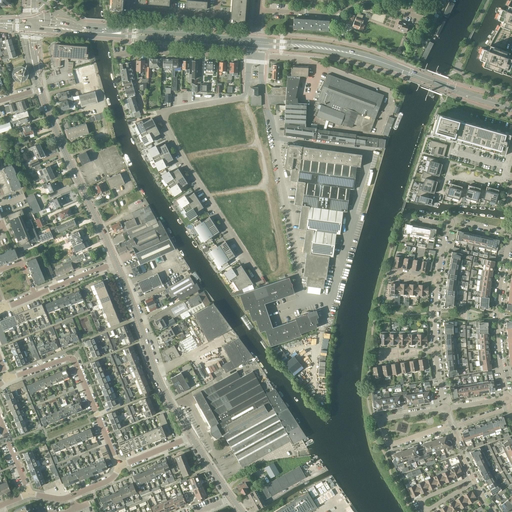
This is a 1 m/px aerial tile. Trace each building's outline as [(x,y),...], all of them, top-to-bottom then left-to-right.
[(111,0),(111,10),(114,10),(114,11),(115,11),(115,10),(122,11),(123,0),(111,0)] [(232,0),(230,23),(244,24),(246,0),(232,0)] [(454,4),(449,1),(442,15),(447,17),(454,4)] [(500,26),(511,30),(511,7),(508,5),(506,10),(501,9),(497,19),(502,21),(500,26)] [(357,11),(352,9),(350,14),(346,24),(351,26),(357,11)] [(363,20),(362,19),(363,15),(357,13),(356,17),(354,21),(352,27),(362,31),(365,25),(362,24),(363,20)] [(446,19),(442,17),(433,35),(437,37),(446,19)] [(311,30),(311,19),(294,18),(293,29),(311,30)] [(329,21),(311,19),(311,30),(328,31),(329,21)] [(402,23),(398,22),(397,26),(401,27),(400,30),(406,32),(407,30),(410,31),(412,26),(409,25),(403,23),(402,23)] [(0,48),(6,46),(12,44),(11,38),(5,40),(6,43),(3,44),(2,42),(0,42),(0,48)] [(433,43),(429,41),(420,60),(424,62),(433,43)] [(87,47),(60,44),(60,42),(60,43),(57,42),(56,42),(55,42),(54,43),(53,43),(52,44),(51,45),(50,46),(50,47),(50,48),(49,49),(49,50),(50,51),(51,56),(51,57),(52,61),(53,62),(54,67),(56,67),(60,65),(60,66),(60,65),(61,58),(62,58),(62,59),(63,59),(64,59),(65,59),(65,58),(67,58),(68,60),(68,58),(70,58),(88,60),(88,54),(86,54),(87,47)] [(8,52),(14,51),(12,44),(6,46),(8,50),(1,52),(0,50),(0,49),(0,56),(2,56),(1,54),(8,52)] [(482,66),(500,73),(501,74),(501,73),(506,75),(511,59),(507,57),(509,53),(509,52),(490,45),(488,50),(483,48),(479,59),(484,61),(482,66)] [(16,57),(14,51),(8,52),(9,56),(2,58),(3,60),(16,57)] [(146,78),(148,78),(150,78),(151,68),(160,68),(160,59),(149,59),(149,67),(147,67),(147,64),(146,64),(146,71),(146,78)] [(167,69),(172,69),(172,59),(163,59),(163,69),(164,70),(166,70),(167,69)] [(176,90),(176,87),(177,77),(174,77),(175,68),(181,68),(181,62),(178,62),(178,60),(172,59),(172,69),(172,77),(172,87),(171,90),(176,90)] [(141,71),(146,71),(146,64),(145,64),(145,61),(141,60),(141,61),(137,61),(137,64),(136,64),(136,65),(137,65),(136,71),(141,71)] [(205,61),(204,70),(205,70),(205,73),(213,74),(213,71),(214,71),(215,62),(205,61)] [(126,63),(125,63),(128,80),(131,79),(134,79),(131,62),(126,63)] [(231,83),(231,79),(232,79),(232,74),(233,74),(233,75),(237,76),(237,73),(238,63),(237,63),(237,62),(234,62),(234,63),(230,63),(229,74),(227,74),(227,79),(227,83),(231,83)] [(125,63),(120,64),(122,81),(128,80),(125,63)] [(308,77),(308,68),(291,67),(291,75),(287,75),(286,87),(286,96),(285,102),(285,116),(284,135),(377,147),(378,138),(356,135),(356,134),(326,130),(324,130),(317,129),(317,128),(305,127),(307,103),(298,103),(297,98),(295,98),(300,76),(308,77)] [(25,76),(25,75),(25,74),(25,73),(25,72),(24,72),(24,71),(23,70),(22,70),(21,69),(20,69),(19,70),(18,70),(17,71),(16,72),(16,73),(16,74),(16,75),(16,76),(17,77),(17,78),(18,78),(19,79),(20,79),(21,79),(22,79),(23,78),(24,78),(24,77),(25,77),(25,76)] [(321,105),(317,116),(327,120),(324,130),(326,130),(329,121),(340,125),(341,124),(352,128),(353,124),(361,126),(360,129),(369,133),(384,95),(327,74),(317,101),(327,105),(326,107),(321,105)] [(260,93),(258,93),(258,87),(254,87),(254,88),(250,88),(250,96),(251,106),(261,106),(261,96),(260,96),(260,93)] [(271,95),(286,96),(286,87),(280,87),(280,88),(272,87),(271,95)] [(58,95),(59,101),(72,97),(71,91),(58,95)] [(86,94),(85,94),(88,105),(95,104),(91,92),(86,94)] [(82,107),(88,105),(85,94),(79,95),(82,107)] [(135,96),(127,98),(132,113),(133,112),(135,118),(141,116),(139,111),(140,110),(138,107),(139,106),(139,105),(139,104),(138,103),(137,103),(135,96)] [(62,103),(60,103),(62,110),(69,108),(69,105),(72,104),(72,101),(73,100),(72,97),(70,98),(61,100),(62,103)] [(17,108),(26,105),(24,100),(15,103),(16,103),(14,104),(14,103),(5,106),(7,113),(16,110),(15,107),(16,107),(16,108),(17,108)] [(27,109),(26,105),(17,108),(18,110),(15,111),(16,113),(23,111),(23,110),(27,109)] [(8,121),(9,123),(13,122),(13,121),(29,116),(27,111),(13,115),(13,118),(12,119),(12,120),(8,121)] [(437,114),(431,135),(439,137),(455,141),(457,142),(460,143),(504,156),(510,135),(437,114)] [(13,121),(13,122),(13,124),(19,122),(20,124),(31,121),(29,116),(13,121)] [(394,118),(388,116),(382,134),(387,136),(394,118)] [(144,127),(146,131),(156,126),(152,118),(145,122),(146,122),(145,122),(146,126),(144,127)] [(146,126),(145,122),(143,123),(142,120),(135,123),(137,126),(136,127),(140,134),(146,131),(144,127),(146,126)] [(11,129),(11,128),(11,127),(14,126),(13,124),(13,122),(9,123),(0,125),(0,132),(2,132),(11,129)] [(86,123),(81,125),(84,135),(89,133),(86,123)] [(29,135),(30,138),(33,137),(32,134),(34,134),(34,132),(33,130),(32,129),(31,124),(23,127),(22,125),(20,125),(21,127),(20,128),(23,137),(29,135)] [(76,126),(71,128),(73,138),(79,136),(76,126)] [(151,135),(152,137),(153,137),(160,134),(156,126),(146,131),(149,136),(151,135)] [(69,139),(73,138),(71,128),(65,130),(68,138),(69,139)] [(145,144),(146,144),(147,143),(151,141),(152,141),(151,138),(152,137),(151,135),(149,136),(146,131),(140,134),(142,137),(145,144)] [(386,139),(378,138),(377,147),(384,148),(386,139)] [(429,147),(433,148),(432,149),(433,149),(434,148),(435,148),(433,154),(444,157),(447,145),(431,140),(430,143),(429,147)] [(29,153),(29,155),(42,150),(39,144),(29,148),(31,152),(29,153)] [(155,146),(148,149),(150,152),(149,152),(153,160),(161,156),(169,152),(165,144),(159,147),(159,148),(157,149),(155,146)] [(287,144),(284,168),(291,169),(290,181),(297,182),(294,205),(301,206),(298,229),(300,229),(300,233),(303,233),(305,233),(303,253),(306,253),(303,276),(307,277),(306,286),(323,288),(324,279),(326,279),(329,256),(333,257),(336,234),(340,234),(343,211),(347,212),(350,189),(353,189),(357,166),(360,167),(362,155),(302,147),(302,146),(287,144)] [(42,150),(29,155),(31,158),(36,155),(37,159),(45,155),(42,150)] [(78,155),(82,164),(90,161),(89,158),(92,157),(90,154),(87,155),(86,152),(78,155)] [(173,159),(169,152),(161,156),(165,163),(166,162),(166,163),(173,159)] [(164,163),(165,163),(161,156),(153,160),(157,167),(159,170),(166,166),(164,163)] [(440,170),(442,164),(439,163),(439,160),(427,157),(426,160),(430,161),(428,167),(440,170)] [(3,168),(4,168),(6,174),(5,174),(6,174),(15,170),(14,167),(13,167),(12,164),(3,168)] [(39,175),(39,177),(40,177),(52,172),(50,166),(39,171),(41,175),(39,175)] [(439,176),(440,170),(428,167),(427,172),(423,171),(422,174),(434,178),(435,175),(439,176)] [(172,173),(171,174),(173,177),(171,179),(174,182),(183,176),(178,168),(172,173)] [(7,176),(8,180),(17,176),(16,174),(16,173),(15,170),(6,174),(6,176),(7,176)] [(52,172),(40,177),(39,177),(34,180),(35,182),(40,179),(41,180),(43,179),(45,182),(55,178),(52,172)] [(163,179),(168,186),(174,182),(171,179),(173,177),(171,174),(170,174),(168,172),(162,176),(164,178),(163,179)] [(106,179),(111,189),(124,183),(120,173),(106,179)] [(437,181),(434,180),(434,178),(422,174),(421,178),(425,179),(423,184),(435,187),(436,187),(437,182),(437,181)] [(8,180),(10,183),(9,183),(10,185),(11,185),(20,182),(18,178),(17,176),(8,180)] [(183,176),(174,182),(168,186),(172,193),(173,192),(174,195),(177,193),(180,191),(181,191),(179,188),(181,187),(188,183),(183,176)] [(47,185),(46,183),(42,185),(44,189),(48,187),(51,193),(60,189),(58,183),(56,184),(55,181),(47,185)] [(11,185),(11,187),(13,191),(21,188),(20,185),(21,185),(20,182),(11,185)] [(95,190),(97,194),(101,192),(102,193),(106,191),(102,183),(95,186),(96,190),(95,190)] [(450,183),(449,187),(446,186),(444,195),(453,197),(456,185),(450,183)] [(418,188),(417,192),(429,195),(430,192),(434,193),(436,187),(435,187),(423,184),(422,189),(418,188)] [(462,196),(465,188),(456,185),(453,197),(459,199),(460,196),(462,196)] [(462,196),(471,199),(474,187),(468,185),(467,188),(465,188),(462,196)] [(480,198),(483,189),(474,187),(471,199),(477,200),(478,197),(480,198)] [(487,187),(486,190),(483,189),(480,198),(489,200),(493,188),(487,187)] [(496,199),(499,199),(499,200),(501,191),(493,188),(489,200),(495,202),(496,199)] [(417,192),(416,195),(420,196),(418,204),(417,204),(424,205),(424,204),(424,203),(431,205),(431,204),(432,200),(432,199),(429,198),(429,195),(417,192)] [(182,207),(184,210),(199,200),(194,193),(188,197),(186,198),(184,196),(177,200),(182,207)] [(26,198),(28,203),(36,200),(34,194),(26,198)] [(51,203),(50,207),(56,209),(57,207),(67,203),(64,198),(63,199),(62,196),(54,200),(53,199),(49,200),(51,203)] [(28,203),(33,214),(41,210),(36,200),(28,203)] [(197,211),(203,207),(199,200),(184,210),(186,213),(190,219),(197,215),(195,212),(197,211)] [(125,224),(122,225),(123,229),(123,231),(127,230),(127,231),(137,227),(137,226),(154,219),(148,206),(143,208),(131,213),(133,218),(124,222),(125,224)] [(31,220),(29,220),(24,208),(7,215),(16,235),(14,236),(19,248),(39,240),(31,220)] [(61,219),(62,219),(64,218),(64,219),(66,218),(66,217),(72,215),(70,212),(71,211),(70,209),(69,209),(69,208),(55,214),(56,218),(58,217),(59,218),(58,219),(61,220),(61,219)] [(36,220),(39,227),(46,224),(43,217),(36,220)] [(203,227),(205,230),(214,224),(210,217),(203,221),(204,221),(203,222),(205,226),(203,227)] [(133,249),(135,253),(169,238),(160,220),(159,221),(157,218),(137,227),(127,231),(123,233),(124,235),(127,241),(124,242),(124,241),(114,245),(118,254),(118,253),(133,247),(133,249)] [(59,233),(76,225),(74,219),(58,226),(57,224),(49,228),(50,231),(51,233),(58,230),(59,233)] [(199,234),(205,230),(203,227),(205,226),(203,222),(202,223),(200,220),(193,224),(195,227),(199,234)] [(120,230),(123,229),(122,225),(120,222),(119,223),(119,222),(116,223),(117,224),(111,226),(113,230),(114,230),(115,232),(120,230)] [(210,233),(212,236),(213,235),(213,236),(219,232),(214,224),(205,230),(208,235),(210,233)] [(407,233),(410,234),(412,225),(410,225),(410,224),(405,224),(405,227),(403,227),(403,234),(407,234),(407,233)] [(413,234),(416,235),(418,226),(412,225),(410,234),(410,237),(412,237),(413,234)] [(419,235),(423,236),(424,227),(418,226),(416,235),(416,238),(419,238),(419,235)] [(428,239),(429,237),(430,228),(424,227),(423,236),(422,238),(428,239)] [(204,241),(206,243),(212,239),(211,237),(212,236),(210,233),(208,235),(205,230),(199,234),(204,241)] [(53,237),(51,233),(50,231),(39,235),(42,242),(53,237)] [(68,235),(70,239),(67,240),(68,243),(71,241),(73,247),(83,242),(80,234),(81,233),(80,231),(79,231),(78,231),(68,235)] [(463,232),(460,243),(466,244),(469,233),(463,232)] [(475,235),(469,233),(466,244),(473,246),(473,243),(475,235)] [(475,235),(473,243),(473,246),(479,247),(481,236),(475,235)] [(485,248),(485,246),(487,237),(481,236),(479,247),(485,248)] [(485,246),(492,247),(494,239),(487,237),(485,246)] [(140,265),(175,249),(169,238),(135,253),(140,265)] [(219,246),(218,246),(217,247),(216,244),(209,248),(211,251),(215,258),(230,248),(225,241),(219,245),(219,246)] [(84,244),(83,242),(73,247),(76,252),(86,248),(86,247),(87,246),(86,244),(84,244)] [(222,268),(222,267),(228,263),(226,261),(228,259),(229,260),(235,256),(230,248),(215,258),(220,265),(222,268)] [(12,249),(8,251),(12,260),(18,257),(15,249),(12,250),(12,249)] [(5,253),(3,254),(6,262),(10,260),(10,261),(12,260),(8,251),(5,252),(5,253)] [(77,256),(75,257),(77,262),(80,261),(80,260),(82,259),(85,265),(93,261),(90,255),(85,258),(83,253),(77,256)] [(405,258),(404,259),(402,259),(402,257),(402,255),(396,254),(396,256),(394,266),(400,268),(400,266),(403,267),(403,268),(405,258)] [(62,264),(63,267),(65,273),(74,269),(71,264),(73,263),(74,264),(77,262),(75,257),(75,255),(71,257),(72,259),(62,264)] [(27,261),(29,267),(38,264),(37,260),(36,260),(35,258),(27,261)] [(412,270),(414,259),(413,261),(411,261),(411,259),(405,258),(403,268),(409,269),(409,268),(412,268),(412,270)] [(421,271),(423,259),(418,258),(418,260),(414,259),(412,270),(418,271),(418,269),(421,270),(421,271)] [(423,259),(421,271),(427,272),(427,271),(431,271),(432,263),(423,261),(423,259)] [(137,261),(130,264),(132,269),(131,269),(132,269),(135,276),(143,272),(140,265),(139,265),(137,261)] [(30,269),(31,273),(40,269),(39,267),(40,267),(38,264),(29,267),(30,269)] [(253,284),(241,265),(235,269),(235,270),(233,271),(231,268),(225,273),(227,275),(226,275),(231,283),(233,281),(238,290),(239,290),(253,284)] [(57,276),(65,273),(63,267),(55,270),(57,276)] [(34,278),(34,279),(43,275),(42,272),(41,272),(40,269),(31,273),(33,277),(33,279),(34,278)] [(138,282),(143,293),(162,284),(157,273),(138,282)] [(45,281),(44,279),(44,278),(43,275),(34,279),(36,284),(45,281)] [(182,299),(195,292),(200,289),(196,283),(194,284),(189,276),(166,289),(169,294),(171,298),(177,295),(180,301),(183,300),(182,299)] [(269,284),(239,294),(245,310),(248,309),(252,321),(256,320),(260,332),(265,330),(270,346),(286,341),(293,338),(301,336),(300,333),(317,328),(315,323),(317,322),(316,318),(318,317),(316,310),(295,317),(295,320),(288,322),(280,325),(272,327),(268,316),(264,303),(274,300),(284,297),(294,293),(289,277),(279,281),(269,284)] [(105,286),(103,281),(92,285),(94,290),(105,286)] [(400,296),(401,284),(400,284),(400,285),(398,285),(398,284),(395,283),(394,283),(393,283),(392,283),(391,283),(391,289),(390,289),(389,290),(389,292),(390,293),(391,293),(391,296),(400,296)] [(409,295),(410,284),(410,286),(407,286),(407,284),(401,284),(400,296),(400,294),(406,294),(406,293),(409,293),(409,295)] [(418,295),(419,285),(419,286),(416,286),(416,285),(410,284),(409,295),(415,295),(415,294),(418,295)] [(425,285),(419,285),(418,295),(425,295),(425,294),(428,294),(428,287),(425,287),(425,285)] [(107,290),(105,286),(94,290),(96,295),(107,290)] [(202,288),(200,289),(195,292),(197,296),(184,303),(191,314),(205,306),(205,307),(211,304),(202,288)] [(109,295),(107,290),(96,295),(98,299),(109,295)] [(74,293),(78,303),(83,300),(79,291),(74,293)] [(68,295),(72,305),(78,303),(74,293),(68,295)] [(71,303),(72,305),(68,295),(62,298),(65,305),(67,309),(70,308),(68,304),(71,303)] [(109,295),(98,299),(100,304),(110,300),(109,295)] [(148,306),(161,300),(166,298),(165,296),(165,295),(158,299),(158,298),(157,297),(156,297),(154,297),(153,297),(145,300),(148,306)] [(65,305),(62,298),(57,300),(60,308),(65,305)] [(54,310),(60,308),(57,300),(51,302),(54,310)] [(112,304),(110,300),(100,304),(102,309),(112,304)] [(163,302),(161,300),(148,306),(150,312),(160,307),(159,304),(163,302)] [(45,305),(48,312),(54,310),(51,302),(45,305)] [(175,317),(188,309),(184,302),(171,309),(175,317)] [(213,303),(193,314),(208,341),(232,328),(213,303)] [(42,304),(37,306),(42,316),(46,315),(42,304)] [(102,309),(103,313),(114,309),(112,304),(102,309)] [(37,318),(42,316),(37,306),(33,308),(37,318)] [(33,308),(28,309),(32,320),(37,318),(33,308)] [(23,311),(28,322),(32,320),(28,309),(23,311)] [(116,313),(114,309),(103,313),(105,318),(116,313)] [(180,314),(183,319),(190,315),(188,310),(180,314)] [(23,311),(19,313),(23,324),(28,322),(23,311)] [(23,324),(19,313),(14,315),(19,326),(23,324)] [(107,322),(118,318),(116,313),(105,318),(107,322)] [(14,315),(9,317),(14,328),(19,326),(14,315)] [(14,328),(9,317),(5,319),(9,330),(14,328)] [(120,323),(118,318),(107,322),(109,327),(120,323)] [(162,318),(155,321),(157,325),(158,325),(160,330),(167,327),(168,328),(170,327),(176,323),(173,318),(167,322),(166,319),(164,321),(162,318)] [(9,330),(5,319),(0,320),(0,321),(4,332),(9,330)] [(183,320),(177,323),(182,331),(187,328),(183,320)] [(121,333),(129,330),(127,324),(119,327),(121,333)] [(171,328),(160,334),(164,342),(163,341),(174,335),(175,335),(175,334),(178,332),(175,326),(171,328)] [(52,336),(55,335),(52,327),(44,330),(45,332),(49,331),(50,332),(52,336)] [(70,334),(73,342),(79,340),(75,329),(72,329),(72,330),(73,333),(70,334)] [(124,339),(132,335),(129,330),(121,333),(120,334),(121,337),(118,338),(119,341),(124,339)] [(69,332),(64,334),(68,344),(73,342),(70,334),(69,332)] [(390,344),(390,332),(381,332),(381,334),(380,334),(380,344),(381,344),(382,345),(383,345),(384,344),(387,344),(387,343),(390,343),(390,344)] [(399,344),(399,332),(390,332),(390,344),(391,345),(392,345),(393,344),(396,344),(396,343),(399,343),(399,344)] [(408,344),(408,334),(405,334),(405,332),(399,332),(399,344),(405,344),(405,343),(408,343),(408,344)] [(417,344),(417,332),(417,334),(408,334),(408,344),(414,344),(414,343),(417,343),(417,344)] [(424,332),(417,332),(417,344),(424,344),(424,343),(427,343),(427,336),(424,336),(424,334),(424,332)] [(62,346),(68,344),(64,334),(63,333),(60,334),(61,335),(62,338),(59,339),(62,346)] [(134,341),(132,335),(124,339),(126,344),(134,341)] [(223,366),(226,373),(253,357),(238,337),(223,346),(230,360),(222,365),(223,366)] [(94,338),(86,341),(89,346),(96,343),(100,342),(99,339),(95,341),(94,338)] [(50,343),(53,350),(58,348),(55,340),(50,343)] [(10,344),(12,350),(19,347),(17,341),(9,344),(10,344)] [(40,355),(41,354),(41,355),(42,355),(47,352),(44,345),(45,345),(43,342),(37,345),(38,346),(37,347),(40,355)] [(176,342),(166,348),(168,352),(175,349),(178,354),(182,352),(176,342)] [(44,345),(47,352),(53,350),(50,343),(45,345),(44,345)] [(101,348),(102,347),(101,345),(97,346),(96,343),(89,346),(91,352),(101,348)] [(21,346),(19,347),(12,350),(14,355),(24,351),(21,346)] [(124,349),(126,355),(134,352),(132,346),(124,349)] [(93,358),(95,357),(96,359),(100,357),(99,355),(101,355),(102,354),(103,354),(103,353),(103,352),(101,348),(91,352),(93,357),(93,358)] [(24,351),(14,355),(16,361),(24,358),(26,357),(24,351)] [(35,357),(37,359),(37,361),(40,360),(37,352),(35,353),(32,355),(33,358),(35,357)] [(137,357),(134,352),(126,355),(129,360),(137,357)] [(129,360),(131,366),(139,363),(137,357),(129,360)] [(24,358),(16,361),(18,366),(18,367),(23,365),(24,366),(30,364),(29,361),(25,362),(24,358)] [(420,370),(424,369),(425,372),(430,371),(429,367),(428,360),(425,360),(425,359),(419,360),(420,370)] [(100,363),(99,360),(91,363),(93,368),(101,365),(103,364),(102,362),(100,363)] [(410,361),(412,374),(411,371),(417,370),(417,369),(420,368),(420,370),(419,360),(419,361),(416,362),(416,360),(410,361)] [(400,363),(402,373),(406,372),(407,374),(412,374),(410,361),(409,361),(410,363),(407,363),(407,362),(400,363)] [(130,373),(131,373),(141,368),(139,363),(131,366),(128,367),(130,373)] [(402,373),(400,363),(401,364),(398,365),(397,363),(391,364),(393,374),(399,373),(399,372),(402,371),(402,373)] [(393,374),(391,364),(392,366),(389,366),(388,365),(382,366),(384,378),(390,377),(390,375),(390,374),(393,374)] [(101,365),(93,368),(96,374),(103,371),(105,370),(104,367),(102,368),(101,365)] [(223,366),(211,373),(215,379),(226,373),(223,366)] [(375,377),(381,376),(381,375),(384,374),(384,376),(384,378),(382,366),(382,367),(380,368),(379,366),(373,367),(374,373),(373,373),(372,374),(373,376),(374,377),(375,377)] [(143,374),(141,368),(131,373),(133,378),(143,374)] [(66,370),(60,372),(64,380),(69,377),(66,370)] [(98,379),(105,376),(108,376),(106,373),(104,374),(103,371),(96,374),(98,379)] [(201,391),(193,395),(197,403),(210,427),(211,432),(211,433),(212,435),(212,436),(216,439),(218,438),(224,435),(226,439),(232,450),(238,461),(242,467),(277,448),(291,440),(293,444),(301,439),(305,436),(306,436),(275,388),(266,394),(252,371),(241,378),(237,371),(201,391)] [(55,374),(58,382),(64,380),(60,372),(55,374)] [(182,392),(183,392),(183,391),(185,390),(189,387),(181,372),(176,375),(175,374),(174,375),(175,376),(170,378),(173,383),(177,390),(176,390),(178,394),(182,392)] [(55,374),(49,377),(53,384),(58,382),(55,374)] [(135,384),(138,382),(146,379),(143,374),(133,378),(135,384)] [(108,382),(105,376),(98,379),(100,385),(108,382)] [(44,379),(47,386),(53,384),(49,377),(44,379)] [(38,381),(41,389),(43,392),(46,391),(44,388),(47,386),(44,379),(38,381)] [(138,382),(140,388),(148,385),(146,379),(138,382)] [(38,381),(33,383),(36,391),(41,389),(38,381)] [(110,387),(108,382),(100,385),(102,391),(110,387)] [(33,392),(36,391),(33,383),(27,386),(31,395),(33,394),(33,392)] [(150,390),(148,385),(140,388),(142,394),(151,391),(150,390)] [(102,391),(105,396),(112,393),(110,387),(102,391)] [(426,392),(422,393),(424,403),(427,403),(427,402),(430,401),(429,395),(432,395),(431,387),(425,388),(426,392)] [(416,389),(418,403),(421,403),(421,404),(424,403),(422,393),(419,393),(418,388),(416,389)] [(12,392),(11,392),(5,395),(7,400),(14,397),(16,396),(14,391),(12,392)] [(401,392),(402,400),(405,399),(406,405),(409,405),(409,406),(412,405),(411,394),(407,395),(407,391),(401,392)] [(396,397),(393,397),(395,408),(398,408),(398,407),(401,406),(400,400),(402,400),(401,392),(396,393),(396,397)] [(115,399),(112,393),(105,396),(107,402),(115,399)] [(386,394),(389,408),(392,408),(392,409),(395,408),(393,397),(390,398),(389,393),(386,394)] [(380,410),(383,410),(381,399),(381,396),(377,397),(377,394),(372,395),(373,405),(376,404),(377,410),(380,410)] [(7,400),(9,406),(19,402),(18,399),(16,400),(14,397),(7,400)] [(141,400),(143,406),(151,402),(149,397),(141,400)] [(81,405),(82,405),(80,399),(76,401),(77,404),(74,405),(77,412),(82,410),(83,410),(81,405)] [(116,402),(115,399),(107,402),(109,407),(111,407),(112,409),(121,406),(119,401),(116,402)] [(19,402),(9,406),(12,411),(19,408),(17,403),(19,402)] [(73,402),(67,405),(71,414),(77,412),(74,405),(73,402)] [(143,406),(146,411),(153,408),(151,402),(143,406)] [(71,414),(67,405),(62,407),(66,417),(71,414)] [(60,419),(66,417),(62,407),(59,408),(60,410),(57,412),(60,419)] [(20,411),(19,408),(12,411),(14,417),(24,413),(22,410),(20,411)] [(148,417),(156,414),(156,413),(153,408),(146,411),(143,412),(144,415),(147,414),(148,417)] [(55,413),(52,414),(55,421),(60,419),(57,412),(56,409),(54,410),(55,413)] [(110,419),(117,416),(115,410),(107,414),(108,414),(110,419)] [(55,421),(52,414),(51,412),(48,413),(49,415),(46,416),(49,424),(55,421)] [(26,419),(24,413),(14,417),(16,423),(24,419),(26,419)] [(122,421),(120,415),(117,416),(110,419),(112,425),(122,421)] [(49,424),(46,416),(41,418),(40,418),(43,426),(44,426),(49,424)] [(499,418),(500,419),(497,419),(500,428),(502,427),(503,428),(507,427),(503,416),(499,418)] [(26,425),(24,419),(16,423),(18,428),(26,425)] [(491,421),(495,432),(494,430),(500,428),(497,419),(495,420),(495,419),(491,421)] [(122,421),(112,425),(114,430),(114,431),(122,427),(120,422),(122,421)] [(485,423),(489,434),(495,432),(491,421),(488,422),(488,423),(485,423)] [(479,425),(482,434),(488,432),(489,434),(485,423),(483,424),(483,423),(479,425)] [(28,431),(26,425),(18,428),(21,434),(28,431)] [(473,428),(476,436),(482,434),(479,425),(476,426),(476,427),(473,428)] [(161,438),(166,437),(166,436),(165,435),(164,432),(163,429),(162,427),(161,426),(157,428),(161,438)] [(467,429),(470,438),(476,436),(473,428),(471,428),(471,427),(467,429)] [(152,429),(157,440),(161,438),(157,428),(152,429)] [(93,436),(92,432),(90,429),(85,431),(88,439),(93,436)] [(152,429),(147,431),(152,442),(157,440),(152,429)] [(464,440),(470,438),(467,429),(464,430),(464,431),(461,432),(464,440)] [(85,431),(79,433),(82,441),(88,439),(85,431)] [(147,431),(143,433),(147,444),(152,442),(147,431)] [(73,435),(76,443),(82,441),(79,433),(73,435)] [(138,435),(143,446),(147,444),(143,433),(138,435)] [(73,435),(68,438),(71,445),(76,443),(73,435)] [(138,435),(134,437),(138,448),(143,446),(138,435)] [(442,437),(440,438),(443,448),(446,447),(448,450),(453,448),(451,441),(448,442),(446,436),(443,437),(442,437)] [(129,439),(133,450),(138,448),(134,437),(129,439)] [(504,446),(511,442),(511,441),(511,440),(510,437),(501,441),(502,444),(501,445),(502,447),(504,446)] [(68,447),(71,445),(68,438),(62,440),(65,448),(67,450),(69,449),(68,447)] [(443,448),(440,438),(437,439),(434,440),(439,454),(441,454),(440,449),(443,448)] [(129,439),(124,441),(129,452),(133,450),(129,439)] [(62,440),(57,442),(60,450),(65,448),(62,440)] [(428,442),(432,452),(435,451),(437,455),(439,454),(434,440),(431,441),(428,442)] [(129,452),(124,441),(119,443),(124,454),(129,452)] [(50,450),(52,455),(55,453),(54,452),(60,450),(57,442),(51,445),(53,449),(50,450)] [(422,451),(424,458),(430,456),(428,453),(432,452),(428,442),(425,443),(426,443),(423,444),(425,450),(422,451)] [(411,448),(412,451),(414,458),(417,457),(419,460),(424,458),(422,451),(419,452),(417,446),(414,447),(413,447),(411,448)] [(471,454),(472,456),(483,452),(480,447),(479,447),(470,452),(471,455),(471,454)] [(414,458),(412,451),(411,448),(408,449),(405,450),(410,464),(412,463),(411,459),(414,458)] [(34,455),(32,450),(23,453),(25,459),(34,455)] [(402,451),(399,451),(403,462),(406,460),(408,465),(410,464),(405,450),(402,451)] [(403,462),(399,451),(396,452),(397,453),(394,454),(396,460),(393,461),(395,468),(401,466),(399,463),(403,462)] [(485,457),(483,452),(472,456),(475,461),(485,457)] [(177,462),(187,458),(186,456),(185,457),(184,454),(173,458),(175,460),(176,460),(177,462)] [(34,455),(25,459),(28,464),(36,461),(34,455)] [(103,457),(98,459),(104,471),(105,471),(105,470),(108,469),(106,465),(105,462),(104,459),(103,457)] [(475,461),(477,466),(487,461),(485,457),(475,461)] [(177,467),(188,463),(187,460),(187,458),(177,462),(178,464),(176,465),(177,467)] [(101,472),(104,471),(98,459),(99,462),(97,463),(96,461),(94,462),(98,473),(101,471),(101,472)] [(164,462),(161,463),(166,473),(168,472),(167,470),(170,469),(166,460),(164,461),(164,462)] [(28,464),(30,470),(38,466),(36,461),(28,464)] [(479,471),(490,466),(487,461),(477,466),(479,471)] [(92,465),(90,466),(94,475),(96,475),(95,474),(98,473),(94,462),(92,463),(92,465)] [(301,465),(248,494),(255,506),(256,510),(265,505),(263,502),(263,501),(306,477),(308,476),(306,472),(304,473),(303,472),(304,471),(310,468),(307,462),(301,465)] [(273,462),(264,467),(270,478),(279,473),(273,462)] [(163,474),(166,473),(161,463),(158,464),(158,463),(156,464),(160,473),(163,472),(163,474)] [(181,471),(190,468),(190,466),(189,466),(188,463),(177,467),(178,470),(180,469),(181,471)] [(158,474),(160,473),(156,464),(154,465),(155,466),(152,467),(152,469),(153,469),(156,477),(158,476),(158,474)] [(92,476),(94,475),(90,466),(88,467),(87,465),(85,466),(89,476),(92,475),(92,476)] [(456,467),(450,469),(454,479),(455,478),(456,479),(457,478),(457,477),(460,476),(459,475),(462,474),(459,465),(455,466),(456,467)] [(41,472),(38,466),(30,470),(32,475),(41,472)] [(83,469),(81,470),(85,479),(86,478),(89,476),(85,466),(82,467),(83,469)] [(479,471),(482,476),(492,471),(490,466),(479,471)] [(157,479),(156,477),(153,469),(152,469),(152,467),(149,468),(149,469),(148,470),(151,479),(154,478),(155,480),(157,479)] [(191,470),(190,468),(181,471),(182,474),(180,475),(181,477),(192,473),(191,470)] [(446,468),(441,471),(446,482),(452,480),(451,479),(454,477),(454,479),(450,469),(450,470),(448,471),(447,471),(446,468)] [(83,480),(85,479),(81,470),(78,471),(77,469),(75,470),(80,480),(82,479),(83,480)] [(74,473),(71,474),(75,483),(77,482),(76,482),(80,480),(75,470),(73,471),(74,473)] [(143,472),(148,483),(150,482),(149,480),(151,479),(148,470),(146,471),(143,472)] [(446,483),(446,482),(441,471),(436,473),(437,475),(433,477),(437,486),(443,484),(443,482),(445,481),(446,483)] [(484,481),(494,475),(492,471),(482,476),(484,481)] [(32,475),(35,481),(43,478),(41,472),(32,475)] [(73,484),(75,483),(71,474),(71,472),(66,474),(70,484),(73,483),(73,484)] [(145,484),(148,483),(143,472),(140,474),(140,473),(138,474),(142,483),(144,482),(145,484)] [(62,478),(65,487),(67,486),(67,485),(70,484),(66,474),(63,475),(64,477),(62,478)] [(134,477),(133,477),(135,482),(136,482),(138,487),(140,486),(140,484),(142,483),(138,474),(136,474),(137,475),(134,476),(134,477)] [(191,484),(200,480),(198,475),(189,479),(191,484)] [(487,485),(495,481),(497,480),(494,475),(484,481),(487,485)] [(431,478),(425,480),(429,490),(435,487),(434,486),(437,485),(437,486),(433,477),(434,478),(431,479),(431,478)] [(45,483),(43,478),(35,481),(37,487),(38,487),(40,487),(41,486),(41,485),(45,483)] [(240,491),(242,495),(248,492),(248,491),(247,492),(245,488),(248,487),(246,483),(250,481),(248,478),(241,481),(242,482),(237,485),(240,491)] [(4,483),(2,484),(6,493),(8,492),(7,491),(10,490),(6,480),(4,481),(4,483)] [(202,485),(200,480),(191,484),(193,489),(202,485)] [(422,482),(416,484),(421,493),(426,491),(426,490),(428,488),(429,490),(425,480),(425,481),(422,482)] [(490,490),(499,484),(497,485),(495,481),(487,485),(490,490)] [(136,492),(133,483),(131,484),(128,486),(132,496),(135,495),(134,493),(136,492)] [(132,496),(128,486),(127,484),(126,484),(125,485),(124,485),(124,486),(123,487),(127,496),(129,495),(130,497),(132,496)] [(412,497),(414,498),(415,497),(415,496),(418,495),(417,493),(420,492),(420,494),(421,493),(416,484),(417,486),(414,487),(414,485),(408,488),(412,497)] [(502,489),(499,484),(490,490),(491,492),(492,495),(502,489)] [(195,494),(204,490),(202,485),(193,489),(195,494)] [(127,496),(123,487),(121,488),(119,490),(119,489),(118,490),(119,492),(119,491),(123,500),(125,499),(124,497),(127,496)] [(204,490),(195,494),(197,499),(195,500),(194,501),(195,503),(205,499),(203,497),(206,496),(204,490)] [(124,502),(123,500),(119,491),(119,492),(116,493),(116,492),(114,493),(118,502),(120,501),(121,503),(124,502)] [(463,495),(469,504),(474,501),(473,499),(476,498),(472,491),(469,493),(469,492),(463,495)] [(309,511),(317,507),(308,492),(286,505),(275,511),(309,511)] [(113,494),(110,495),(114,506),(116,505),(116,503),(118,502),(114,493),(112,493),(113,494)] [(112,507),(114,506),(110,495),(109,494),(108,494),(107,494),(106,495),(106,496),(105,496),(109,506),(111,505),(112,507)] [(172,499),(176,508),(181,506),(177,497),(176,494),(171,497),(172,499)] [(182,495),(177,497),(181,506),(186,504),(182,495)] [(455,500),(461,508),(466,505),(465,504),(468,502),(469,504),(463,495),(464,496),(462,498),(461,496),(455,500)] [(106,507),(109,506),(105,496),(103,497),(103,498),(100,499),(101,500),(100,502),(102,503),(104,510),(107,509),(106,507)] [(162,503),(165,511),(166,511),(171,510),(167,501),(166,498),(161,500),(162,503)] [(167,501),(171,510),(176,508),(172,499),(167,501)] [(511,506),(511,505),(508,499),(503,502),(508,510),(511,506)] [(453,501),(448,504),(452,511),(454,511),(458,510),(457,509),(460,507),(461,509),(461,508),(455,500),(456,501),(454,502),(453,501)] [(503,511),(505,511),(507,511),(508,510),(503,502),(501,504),(501,503),(498,505),(503,511)] [(165,511),(162,503),(157,505),(159,511),(165,511)]
